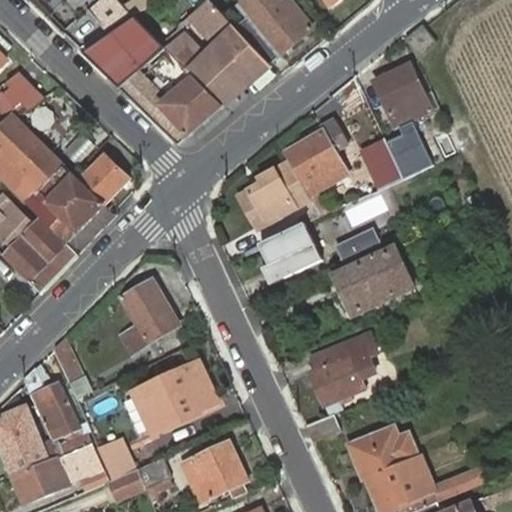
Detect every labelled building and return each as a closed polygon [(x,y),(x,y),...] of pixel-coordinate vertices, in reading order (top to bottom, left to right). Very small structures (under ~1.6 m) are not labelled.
[(107,33),(134,17),(127,11),(116,0),(105,0),(91,16),(107,33)] [(137,19),(168,0),(145,0),(127,11),(134,17),(137,19)] [(214,50),(236,28),(211,1),(209,0),(206,0),(181,20),(198,38),(200,35),(214,50)] [(236,28),(270,64),(280,56),(239,7),(237,9),(230,0),(212,0),(211,1),(236,28)] [(248,0),(239,7),(280,56),(313,30),(287,0),(248,0)] [(140,74),(169,51),(168,50),(138,22),(85,55),(121,89),(140,74)] [(437,42),(426,28),(424,27),(407,41),(419,56),(437,42)] [(226,106),(272,67),(270,64),(236,28),(214,50),(191,72),(194,75),(226,106)] [(183,65),(185,67),(192,59),(174,42),(168,50),(169,51),(183,65)] [(183,86),(194,75),(191,72),(185,67),(183,65),(173,75),(183,86)] [(375,82),(395,122),(400,120),(398,113),(427,99),(410,65),(375,82)] [(22,105),(39,92),(27,77),(22,71),(5,85),(10,90),(0,98),(0,103),(2,106),(0,108),(0,112),(5,118),(22,105)] [(180,145),(226,106),(194,75),(183,86),(168,100),(140,74),(121,89),(180,145)] [(39,92),(22,105),(28,112),(44,99),(39,92)] [(433,111),(427,99),(398,113),(400,120),(395,122),(398,128),(433,111)] [(28,112),(22,105),(5,118),(8,121),(13,116),(17,120),(28,112)] [(13,116),(8,121),(0,129),(0,179),(6,185),(65,241),(67,244),(106,205),(81,181),(74,174),(17,120),(13,116)] [(339,120),(324,129),(326,131),(327,131),(338,151),(352,143),(339,120)] [(327,131),(291,151),(316,195),(320,192),(352,174),(338,151),(327,131)] [(79,133),(61,153),(76,166),(94,146),(79,133)] [(389,143),(394,154),(406,177),(419,171),(429,166),(425,157),(416,161),(404,136),(389,143)] [(406,177),(394,154),(387,140),(363,152),(381,189),(406,177)] [(106,156),(81,181),(106,205),(130,179),(106,156)] [(240,197),(258,229),(279,217),(306,201),(311,198),(290,161),(259,180),(262,185),(240,197)] [(316,195),(311,198),(317,208),(322,217),(330,213),(320,192),(316,195)] [(322,217),(317,208),(311,198),(306,201),(311,211),(309,215),(300,220),(303,227),(307,225),(322,217)] [(43,294),(80,256),(67,244),(65,241),(63,243),(38,220),(33,225),(6,200),(0,200),(0,236),(11,247),(3,255),(25,276),(43,294)] [(106,205),(67,244),(80,256),(118,217),(106,205)] [(258,229),(260,233),(281,221),(279,217),(258,229)] [(303,227),(262,246),(279,282),(323,260),(307,225),(303,227)] [(342,246),(349,261),(378,248),(371,233),(342,246)] [(361,312),(414,287),(396,250),(337,278),(345,296),(352,293),(361,312)] [(149,282),(140,265),(115,290),(139,326),(123,336),(134,354),(176,328),(169,315),(173,311),(154,279),(149,282)] [(33,304),(43,294),(25,276),(15,286),(33,304)] [(345,296),(354,315),(361,312),(352,293),(345,296)] [(173,311),(169,315),(176,328),(182,325),(173,311)] [(312,375),(325,407),(340,401),(342,406),(353,401),(352,396),(365,390),(361,381),(378,374),(371,358),(381,354),(371,333),(312,359),(318,372),(312,375)] [(86,386),(66,341),(52,355),(74,402),(90,396),(89,394),(99,389),(95,382),(86,386)] [(133,392),(152,434),(217,402),(199,363),(133,392)] [(40,367),(36,371),(41,383),(48,381),(40,367)] [(41,383),(36,371),(25,382),(48,431),(59,426),(44,392),(45,392),(41,383)] [(60,386),(45,392),(44,392),(59,426),(75,420),(60,386)] [(48,431),(36,407),(28,410),(39,435),(48,431)] [(82,483),(87,493),(109,482),(92,444),(51,462),(46,452),(39,435),(28,410),(27,409),(0,419),(0,447),(27,510),(72,487),(70,485),(77,481),(71,470),(84,463),(92,478),(82,483)] [(342,431),(336,415),(307,427),(314,443),(342,431)] [(416,511),(438,503),(463,493),(462,492),(488,480),(484,470),(436,489),(434,485),(420,491),(408,462),(419,457),(410,436),(401,440),(392,418),(351,435),(382,510),(376,511),(416,511)] [(75,420),(59,426),(64,438),(81,431),(75,420)] [(64,438),(59,426),(48,431),(53,443),(64,438)] [(51,462),(92,444),(87,434),(46,452),(51,462)] [(123,441),(100,451),(113,480),(136,470),(123,441)] [(183,465),(200,504),(230,490),(234,499),(248,493),(244,484),(249,482),(231,444),(183,465)] [(138,470),(145,486),(147,490),(153,504),(161,501),(159,495),(176,487),(173,479),(164,459),(138,470)] [(136,470),(113,480),(109,482),(117,498),(145,486),(138,470),(136,470)] [(416,511),(476,511),(473,504),(454,511),(441,511),(438,503),(416,511)]
